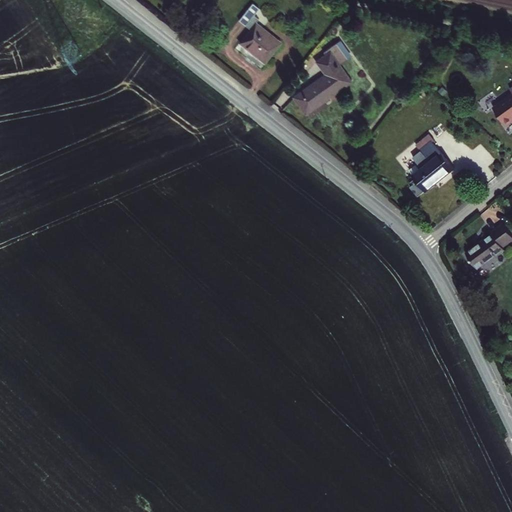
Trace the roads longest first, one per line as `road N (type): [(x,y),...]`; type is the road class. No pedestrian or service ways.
road 1 (tertiary): [(420,249),(112,0)]
road 2 (tertiary): [(511,427),(420,249)]
